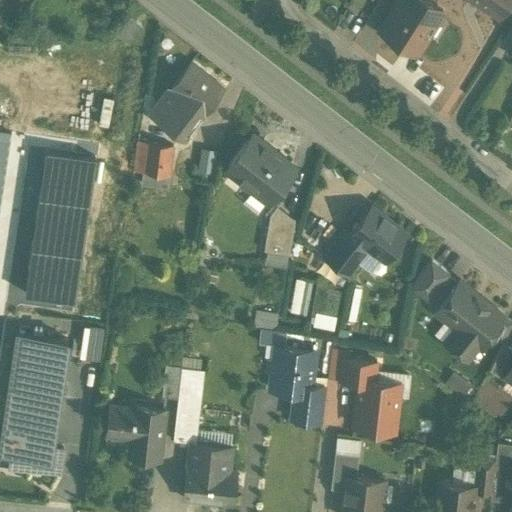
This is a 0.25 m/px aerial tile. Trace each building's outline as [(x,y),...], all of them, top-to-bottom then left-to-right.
[(442,10),(426,0),(398,0),(380,30),(415,53),(415,52),(419,51),(427,38),(426,34),(442,10)] [(471,0),(498,17),(508,0),(471,0)] [(129,15),(116,33),(128,43),(142,25),(129,15)] [(223,88),(189,62),(150,114),(180,136),(199,111),(203,114),(223,88)] [(156,77),(147,90),(155,96),(164,82),(156,77)] [(0,204),(11,132),(0,130),(0,204)] [(250,135),(225,167),(266,199),(280,180),(279,179),(288,168),(290,168),(291,166),(250,135)] [(137,140),(134,169),(143,170),(146,142),(137,140)] [(172,145),(146,142),(143,170),(142,171),(169,175),(172,145)] [(94,156),(47,149),(25,294),(73,301),(94,156)] [(214,151),(202,150),(198,173),(211,175),(214,151)] [(294,219),(275,205),(269,212),(263,250),(288,254),(294,219)] [(405,232),(371,205),(349,232),(349,233),(366,246),(383,260),(405,232)] [(341,225),(319,254),(348,276),(359,262),(356,259),(366,246),(349,233),(349,232),(341,225)] [(430,259),(412,281),(411,289),(427,301),(449,273),(430,259)] [(295,279),(291,311),(312,314),(310,325),(335,329),(341,286),(295,279)] [(502,315),(458,281),(435,311),(446,320),(460,330),(449,344),(466,358),(477,344),(479,345),(487,334),(502,315)] [(502,315),(487,334),(502,342),(511,322),(511,320),(502,315)] [(446,320),(443,324),(444,324),(436,334),(449,344),(460,330),(446,320)] [(67,338),(16,330),(0,433),(0,452),(9,454),(49,459),(51,446),(67,338)] [(511,361),(511,348),(502,342),(488,368),(502,378),(504,374),(503,374),(511,361)] [(314,349),(274,345),(273,359),(267,358),(265,372),(271,373),(269,387),(293,390),(308,392),(309,384),(314,349)] [(376,361),(341,357),(338,379),(358,382),(358,377),(373,379),(376,361)] [(511,361),(503,374),(504,374),(511,379),(511,361)] [(180,365),(164,363),(160,395),(176,397),(180,366),(180,365)] [(198,368),(180,366),(176,397),(172,440),(173,434),(190,436),(189,442),(190,442),(198,368)] [(468,385),(452,374),(445,383),(461,395),(468,385)] [(373,379),(358,377),(358,382),(353,425),(393,430),(398,382),(373,379)] [(308,392),(293,390),(290,418),(321,422),(325,386),(309,384),(308,392)] [(164,408),(133,404),(133,407),(108,405),(105,433),(130,436),(128,451),(158,455),(164,408)] [(511,454),(511,443),(496,441),(494,457),(490,491),(489,499),(501,501),(505,465),(511,465),(511,454)] [(190,442),(189,442),(185,465),(186,465),(182,498),(231,503),(231,502),(223,501),(225,489),(233,490),(235,470),(226,469),(229,446),(190,442)] [(51,446),(49,459),(9,454),(7,464),(59,472),(63,448),(51,446)] [(357,454),(334,451),(332,465),(356,468),(357,454)] [(494,457),(477,456),(473,485),(474,485),(474,489),(490,491),(494,457)] [(511,511),(511,465),(505,465),(501,501),(505,501),(504,511),(511,511)] [(378,511),(383,479),(345,475),(340,511),(378,511)] [(473,485),(437,481),(436,496),(433,499),(431,508),(434,511),(433,511),(471,511),(474,489),(474,485),(473,485)]
